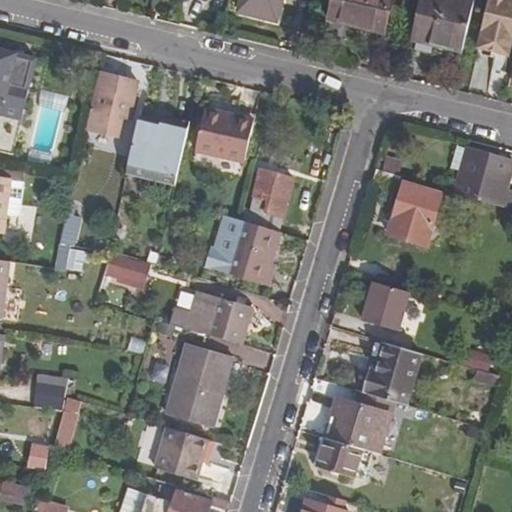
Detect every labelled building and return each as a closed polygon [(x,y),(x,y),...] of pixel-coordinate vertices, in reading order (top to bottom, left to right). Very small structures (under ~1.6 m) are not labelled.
[(275,19),(280,0),(241,0),(239,10),(275,19)] [(381,30),(385,16),(388,0),(332,0),(328,17),(348,22),(381,30)] [(463,49),(475,0),(474,0),(424,0),(414,37),(463,49)] [(381,30),(348,22),(346,32),(386,41),(392,18),(385,16),(381,30)] [(0,147),(14,151),(38,59),(26,56),(18,85),(8,82),(14,53),(0,49),(0,113),(0,114),(0,115),(0,147)] [(130,117),(138,81),(102,71),(94,105),(92,105),(87,128),(117,136),(121,115),(130,117)] [(244,161),(255,120),(235,114),(234,120),(227,118),(223,112),(213,109),(209,113),(204,111),(195,149),(244,161)] [(152,164),(177,171),(188,127),(161,121),(160,124),(139,119),(130,163),(151,168),(152,164)] [(470,170),(476,148),(470,146),(464,167),(470,170)] [(457,190),(511,206),(511,202),(511,186),(509,186),(511,177),(511,158),(476,148),(470,170),(464,167),(457,190)] [(174,184),(177,171),(152,164),(151,168),(130,163),(128,171),(174,184)] [(400,187),(403,174),(378,166),(374,179),(400,187)] [(283,214),(292,175),(260,168),(251,206),(283,214)] [(0,228),(2,229),(5,213),(19,214),(24,182),(0,178),(0,228)] [(442,191),(407,181),(392,232),(426,243),(442,191)] [(59,242),(67,244),(76,245),(83,216),(66,212),(59,242)] [(264,283),(280,231),(241,219),(221,213),(216,228),(219,229),(214,248),(228,252),(223,272),(264,283)] [(110,249),(113,235),(84,227),(81,241),(110,249)] [(62,266),(67,244),(59,242),(53,265),(62,266)] [(0,317),(1,318),(10,259),(0,257),(0,317)] [(148,287),(154,269),(125,261),(119,278),(148,287)] [(364,317),(398,327),(410,290),(375,280),(364,317)] [(239,343),(250,307),(195,290),(188,313),(171,307),(167,322),(239,343)] [(422,350),(385,339),(377,368),(370,366),(363,390),(395,400),(406,403),(422,350)] [(210,426),(231,356),(184,343),(164,413),(210,426)] [(465,367),(495,372),(498,354),(469,348),(465,367)] [(63,410),(67,379),(38,375),(34,406),(63,410)] [(355,403),(359,404),(363,390),(359,389),(355,403)] [(364,447),(378,452),(395,400),(363,390),(359,404),(355,403),(338,397),(327,437),(364,447)] [(69,398),(58,449),(74,452),(85,401),(69,398)] [(195,478),(207,438),(167,427),(156,466),(195,478)] [(355,476),(364,447),(327,437),(319,465),(355,476)] [(31,469),(50,472),(54,447),(35,444),(31,469)] [(7,482),(4,502),(32,507),(36,487),(7,482)] [(205,511),(208,504),(209,501),(177,492),(173,504),(127,490),(119,511),(205,511)] [(304,511),(348,511),(344,510),(347,499),(330,494),(326,506),(308,500),(304,511)] [(209,501),(208,504),(227,510),(230,502),(211,496),(209,501)] [(48,511),(51,503),(37,499),(33,511),(48,511)] [(51,503),(48,511),(65,511),(66,508),(51,503)]
